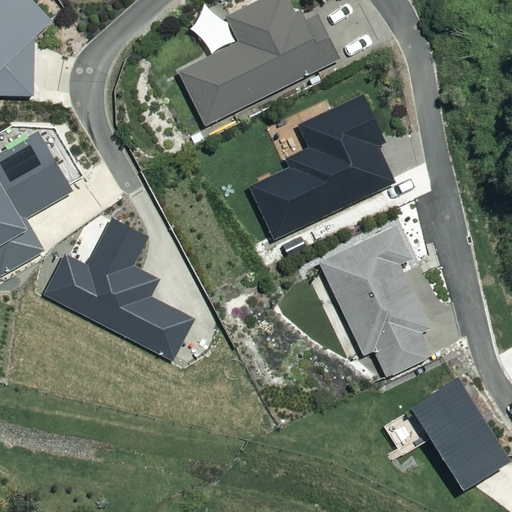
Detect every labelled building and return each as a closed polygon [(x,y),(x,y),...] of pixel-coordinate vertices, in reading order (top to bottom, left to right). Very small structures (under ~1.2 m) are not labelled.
[(0,0),(0,97),(36,95),(33,39),(52,21),(32,0),(0,0)] [(304,24),(292,0),(267,0),(228,19),(240,43),(179,73),(205,126),(339,61),(318,17),(304,24)] [(384,142),(363,99),(298,130),(308,153),(283,164),(287,173),(250,190),(273,240),(394,183),(376,146),(384,142)] [(0,274),(45,247),(26,215),(73,187),(37,126),(0,147),(0,274)] [(411,261),(395,228),(320,263),(364,355),(375,350),(387,376),(431,355),(424,339),(427,323),(400,266),(411,261)] [(509,461),(458,379),(413,408),(463,489),(509,461)]
